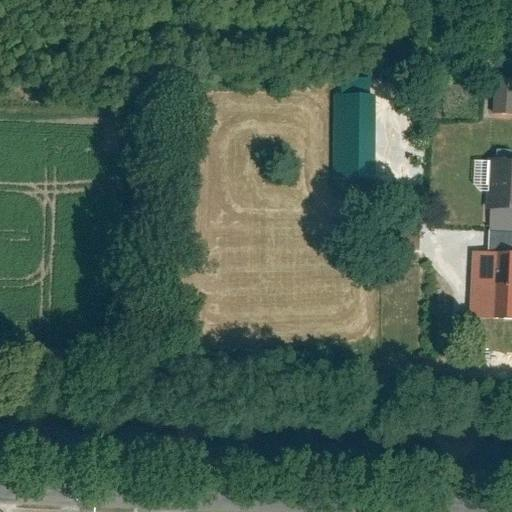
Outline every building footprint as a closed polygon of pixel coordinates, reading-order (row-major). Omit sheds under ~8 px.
[(511,80),(498,79),(495,113),(511,114),(511,80)] [(334,100),(338,173),(385,170),(380,97),(334,100)] [(511,160),(498,159),(494,208),(499,208),(511,208),(511,160)] [(511,208),(499,208),(497,228),(511,229),(511,208)] [(511,254),(499,254),(497,316),(511,316),(511,254)]
